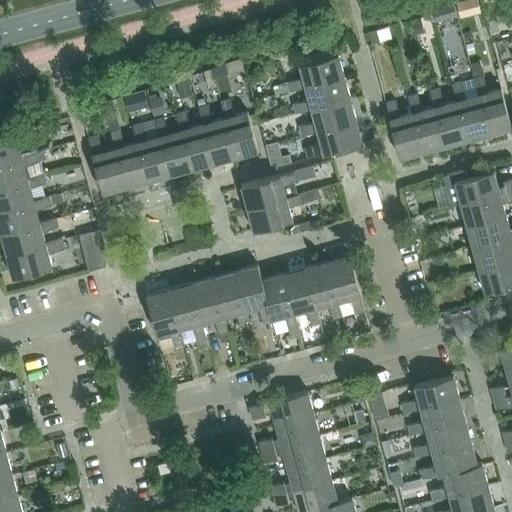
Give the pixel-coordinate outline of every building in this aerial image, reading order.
[(481,10),(478,0),(467,0),(457,3),(461,16),(481,10)] [(452,3),(432,9),(432,10),(433,13),(436,24),(456,18),(453,4),(452,3)] [(496,18),(488,21),(491,32),(499,29),(496,18)] [(421,19),(412,22),(415,33),(424,31),(421,19)] [(391,37),(388,25),(368,31),(371,43),(391,37)] [(468,53),(475,52),(473,42),(466,43),(468,53)] [(290,90),(305,86),(344,75),(338,52),(299,63),(299,64),(303,76),(287,80),(290,90)] [(479,60),(469,62),(474,77),(483,75),(479,60)] [(212,68),(214,77),(228,73),(225,64),(212,68)] [(295,112),(311,108),(350,97),(344,75),(305,86),(309,98),(293,102),(295,112)] [(474,77),(478,93),(489,132),(511,126),(501,86),(500,87),(487,90),(483,75),(474,77)] [(188,77),(175,81),(180,97),(193,94),(188,78),(188,77)] [(287,80),(273,86),(275,94),(290,90),(287,80)] [(451,83),(456,99),(467,138),(489,132),(478,93),(465,96),(461,81),(451,83)] [(429,89),(434,105),(445,144),(467,138),(456,99),(443,102),(439,87),(429,89)] [(144,88),(123,94),(124,95),(128,112),(149,106),(145,90),(144,88)] [(407,95),(412,111),(423,150),(445,144),(434,105),(421,108),(417,93),(407,95)] [(161,94),(148,98),(153,115),(166,112),(161,94)] [(199,105),(206,104),(204,97),(197,99),(199,105)] [(301,134),(317,130),(356,119),(350,97),(311,108),(315,120),(299,124),(301,134)] [(112,98),(102,101),(110,131),(120,128),(112,99),(112,98)] [(220,101),(224,116),(235,156),(258,149),(247,110),(246,110),(234,114),(230,98),(220,101)] [(395,99),(385,101),(390,117),(389,117),(400,156),(423,150),(412,111),(399,114),(395,99)] [(198,107),(202,122),(213,161),(235,156),(224,116),(212,120),(208,104),(198,107)] [(86,108),(89,120),(100,117),(97,105),(86,108)] [(176,113),(180,128),(191,167),(213,161),(202,122),(190,126),(186,110),(176,113)] [(154,119),(158,134),(169,173),(191,167),(180,128),(168,132),(164,116),(154,119)] [(323,152),(323,153),(362,142),(356,119),(317,130),(321,142),(305,147),(307,156),(323,152)] [(132,125),(136,140),(147,179),(169,173),(158,134),(146,138),(142,122),(132,125)] [(40,125),(31,127),(31,128),(33,135),(42,132),(40,125)] [(0,135),(0,160),(21,155),(18,142),(34,138),(33,135),(31,128),(15,132),(0,135)] [(125,185),(147,179),(136,140),(124,144),(120,128),(110,131),(114,146),(125,185)] [(98,134),(88,137),(92,152),(91,152),(102,192),(125,185),(114,146),(102,150),(98,134)] [(271,166),(292,161),(290,153),(282,155),(278,141),(277,141),(266,144),(270,159),(271,166)] [(0,160),(0,184),(27,177),(24,164),(40,160),(37,150),(21,155),(0,160)] [(313,165),(296,170),(280,174),(280,173),(241,184),(247,207),(297,193),(294,180),(316,175),(313,165)] [(443,175),(445,182),(451,205),(460,202),(500,191),(493,169),(468,176),(466,169),(443,175)] [(0,184),(0,207),(33,199),(30,186),(46,182),(43,172),(27,177),(0,184)] [(505,190),(511,188),(511,176),(502,179),(505,190)] [(253,229),(292,219),(292,218),(289,205),(304,201),(320,197),(318,187),(297,193),(247,207),(253,229)] [(500,191),(460,202),(466,224),(506,213),(500,191)] [(62,192),(49,195),(52,204),(64,200),(62,192)] [(0,207),(0,230),(0,231),(39,221),(36,208),(52,204),(49,195),(49,194),(33,199),(0,207)] [(69,212),(55,216),(58,226),(72,222),(69,212)] [(506,213),(466,224),(472,246),(511,235),(506,213)] [(0,231),(6,253),(45,243),(42,230),(58,226),(55,216),(39,221),(0,231)] [(294,224),(290,228),(291,231),(296,232),(299,231),(297,224),(294,224)] [(100,228),(82,233),(92,268),(92,269),(105,265),(106,252),(100,228)] [(511,237),(511,235),(472,246),(478,268),(511,258),(511,237)] [(61,238),(45,243),(6,253),(13,276),(52,266),(52,264),(51,264),(48,252),(64,248),(61,238)] [(350,254),(327,260),(338,299),(350,296),(360,332),(369,329),(360,294),(361,293),(350,254)] [(511,258),(478,268),(485,291),(511,283),(511,258)] [(327,260),(305,266),(316,305),(328,302),(332,318),(342,315),(338,299),(327,260)] [(271,317),(261,278),(262,278),(258,264),(235,270),(245,309),(257,306),(261,321),(271,319),(271,317)] [(306,308),(310,324),(312,331),(322,328),(320,321),(316,305),(305,266),(283,272),(294,311),(306,308)] [(245,309),(235,270),(213,276),(223,315),(235,311),(240,327),(249,325),(245,309)] [(284,314),(288,330),(291,337),(300,335),(294,311),(283,272),(262,278),(261,278),(271,317),(284,314)] [(223,315),(213,276),(191,282),(201,321),(214,317),(218,333),(227,330),(223,315)] [(192,323),(196,339),(198,349),(208,346),(201,321),(191,282),(169,288),(179,327),(192,323)] [(157,333),(158,333),(170,329),(174,345),(184,342),(179,327),(169,288),(146,294),(157,333)] [(227,330),(218,333),(221,342),(230,339),(227,330)] [(511,368),(511,343),(500,347),(506,370),(511,368)] [(497,360),(494,349),(481,352),(483,361),(484,364),(486,364),(497,360)] [(404,412),(420,407),(459,397),(453,374),(414,384),(414,385),(418,398),(402,402),(404,412)] [(490,387),(493,397),(506,394),(504,383),(492,386),(490,387)] [(307,390),(268,400),(274,423),(314,413),(307,390)] [(496,408),(497,407),(509,404),(506,394),(493,397),(496,408)] [(410,434),(426,429),(465,419),(459,397),(420,407),(424,420),(408,424),(410,434)] [(249,406),(252,418),(266,414),(262,402),(249,406)] [(386,404),(372,408),(375,419),(376,419),(389,415),(386,404)] [(355,410),(358,421),(365,419),(362,408),(355,410)] [(314,413),(274,423),(280,445),(320,435),(314,413)] [(416,456),(432,451),(471,441),(465,419),(426,429),(429,442),(414,446),(416,456)] [(502,431),(505,441),(511,439),(511,427),(503,430),(502,431)] [(372,431),(364,433),(362,438),(364,446),(375,442),(372,431)] [(320,435),(280,445),(286,467),(326,457),(320,435)] [(261,451),(275,447),(272,436),(258,440),(261,451)] [(438,474),(443,473),(443,472),(477,463),(477,462),(471,441),(432,451),(435,464),(419,468),(422,478),(438,473),(438,474)] [(56,444),(59,456),(67,454),(64,442),(56,444)] [(261,451),(264,461),(278,457),(275,447),(261,451)] [(6,451),(0,452),(0,476),(12,473),(6,451)] [(332,479),(326,457),(286,467),(292,489),(332,479)] [(167,460),(157,463),(160,472),(170,470),(167,460)] [(433,499),(449,495),(488,484),(482,461),(477,462),(477,463),(443,472),(443,473),(446,485),(430,489),(433,499)] [(403,482),(399,470),(390,472),(393,485),(399,483),(403,482)] [(12,473),(0,476),(0,499),(18,495),(12,473)] [(332,479),(292,489),(298,511),(299,511),(313,508),(338,501),(338,500),(332,479)] [(287,491),(284,480),(270,484),(273,495),(287,491)] [(452,507),(436,511),(433,511),(471,511),(494,506),(488,484),(449,495),(452,507)] [(287,491),(273,495),(276,505),(290,501),(287,491)] [(22,511),(18,495),(0,499),(0,511),(22,511)] [(313,508),(314,511),(356,511),(352,496),(338,500),(338,501),(313,508)]
